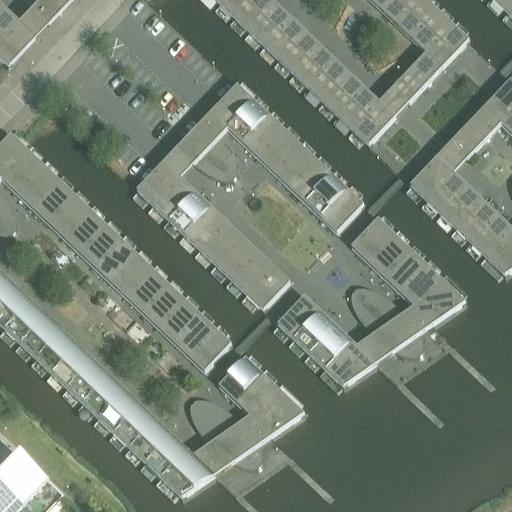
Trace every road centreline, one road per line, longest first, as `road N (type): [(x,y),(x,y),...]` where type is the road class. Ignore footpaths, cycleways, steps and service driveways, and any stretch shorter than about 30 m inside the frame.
road 1 (residential): [(56,58),(171,161)]
road 2 (residential): [(99,13),(208,122)]
